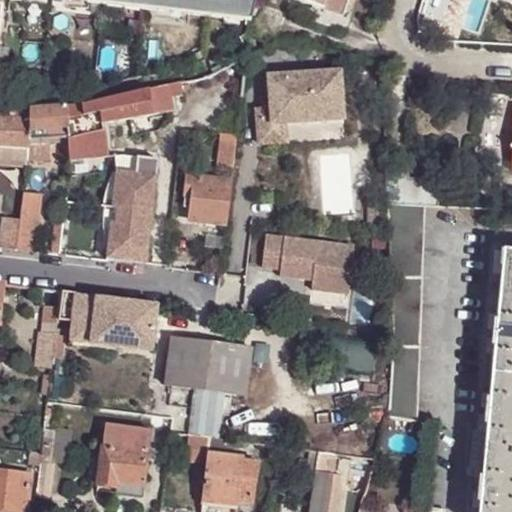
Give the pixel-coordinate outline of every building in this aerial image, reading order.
[(0,0),(69,0),(248,21),(253,0),(0,0),(0,21),(2,7),(0,6),(0,0)] [(343,12),(347,0),(293,0),(309,5),(342,16),(343,12)] [(337,29),(342,16),(309,5),(305,18),(337,29)] [(338,70),(267,74),(268,108),(254,108),(256,142),(284,141),(283,121),(341,119),(338,70)] [(182,94),(181,82),(83,105),(67,107),(68,139),(69,160),(91,158),(108,157),(105,129),(175,110),(173,97),(182,94)] [(68,139),(67,107),(30,110),(29,141),(46,140),(68,139)] [(29,141),(30,110),(0,110),(0,146),(29,150),(29,141)] [(232,167),(236,135),(221,133),(217,165),(232,167)] [(29,150),(28,156),(47,155),(46,140),(29,141),(29,150)] [(0,162),(26,166),(28,156),(29,150),(0,146),(0,162)] [(122,156),(114,156),(116,171),(116,173),(111,207),(151,212),(158,159),(122,156)] [(388,204),(408,205),(408,177),(408,170),(385,171),(387,199),(388,204)] [(116,173),(112,172),(106,186),(104,206),(111,207),(116,173)] [(225,224),(230,181),(188,177),(186,176),(184,193),(186,194),(191,195),(189,207),(188,219),(225,224)] [(425,206),(438,206),(439,190),(424,178),(408,177),(408,205),(425,206)] [(16,250),(34,252),(41,196),(23,193),(19,220),(16,250)] [(389,407),(385,420),(416,424),(425,206),(408,205),(388,204),(390,277),(393,345),(389,407)] [(103,240),(107,241),(111,207),(104,206),(102,220),(103,240)] [(151,212),(111,207),(107,241),(105,258),(144,262),(151,212)] [(0,232),(0,248),(16,250),(19,220),(2,217),(0,232)] [(50,254),(57,255),(61,221),(55,221),(50,254)] [(354,245),(265,234),(262,267),(280,269),(279,276),(300,278),(301,273),(313,274),(312,280),(311,289),(348,294),(354,245)] [(491,375),(511,376),(511,252),(500,252),(499,254),(502,254),(495,327),(492,327),(490,341),(494,341),(491,375)] [(63,293),(60,320),(74,321),(77,295),(63,293)] [(97,298),(77,295),(74,321),(71,341),(92,344),(97,298)] [(158,305),(97,298),(92,344),(152,351),(158,305)] [(58,319),(59,307),(46,305),(44,323),(57,325),(58,319)] [(56,329),(57,325),(44,323),(41,323),(40,333),(55,335),(56,329)] [(52,359),(55,335),(40,333),(37,356),(52,359)] [(187,387),(193,340),(171,337),(165,384),(187,387)] [(253,348),(193,340),(187,387),(193,388),(188,436),(209,438),(218,440),(220,416),(226,417),(230,392),(247,394),(253,348)] [(92,344),(71,341),(70,347),(91,350),(92,344)] [(47,396),(50,375),(39,374),(37,394),(47,396)] [(511,511),(511,376),(491,375),(488,407),(484,407),(483,420),(487,420),(485,433),(482,479),(481,485),(477,485),(476,498),(480,499),(478,511),(511,511)] [(117,483),(141,487),(148,433),(102,428),(95,486),(116,489),(117,483)] [(469,465),(475,466),(478,432),(472,432),(469,465)] [(474,484),(477,485),(481,485),(482,479),(485,433),(478,432),(475,466),(474,484)] [(209,438),(188,436),(184,462),(206,464),(209,438)] [(218,440),(209,438),(206,464),(202,497),(237,502),(240,464),(241,459),(228,458),(230,441),(218,440)] [(42,439),(39,464),(53,466),(56,441),(42,439)] [(267,457),(278,459),(280,447),(269,446),(267,457)] [(318,453),(309,451),(306,470),(314,471),(318,453)] [(318,453),(314,471),(308,511),(335,511),(340,477),(333,476),(337,456),(318,453)] [(39,464),(34,504),(49,505),(53,466),(39,464)] [(246,464),(240,464),(237,502),(251,503),(255,465),(246,464)] [(0,511),(24,511),(28,477),(0,474),(0,511)] [(116,489),(115,495),(139,498),(141,487),(117,483),(116,489)] [(237,502),(202,497),(201,504),(236,508),(237,502)]
